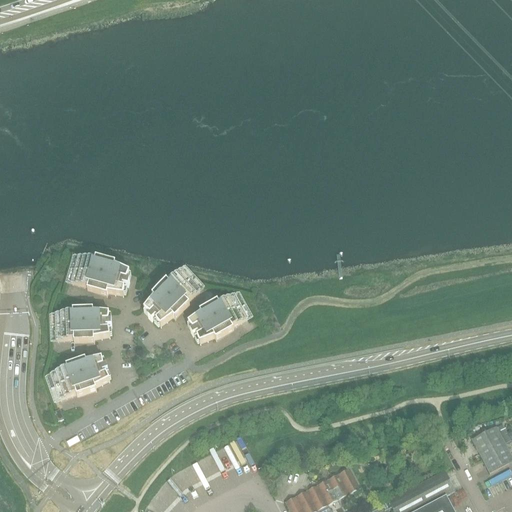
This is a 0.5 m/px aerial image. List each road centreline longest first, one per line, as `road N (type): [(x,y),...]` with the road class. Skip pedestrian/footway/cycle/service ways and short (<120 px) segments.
road 1 (secondary): [(87,511),(150,442),(215,402),(511,335)]
road 2 (residential): [(91,418),(189,363),(175,330),(160,340),(142,320),(123,319)]
